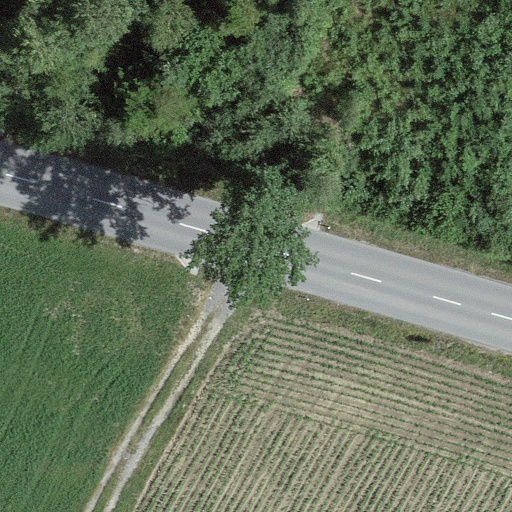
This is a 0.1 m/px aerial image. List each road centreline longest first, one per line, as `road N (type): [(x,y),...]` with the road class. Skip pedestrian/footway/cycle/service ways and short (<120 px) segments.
road 1 (tertiary): [(0,161),(511,309)]
road 2 (track): [(266,237),(97,511)]
